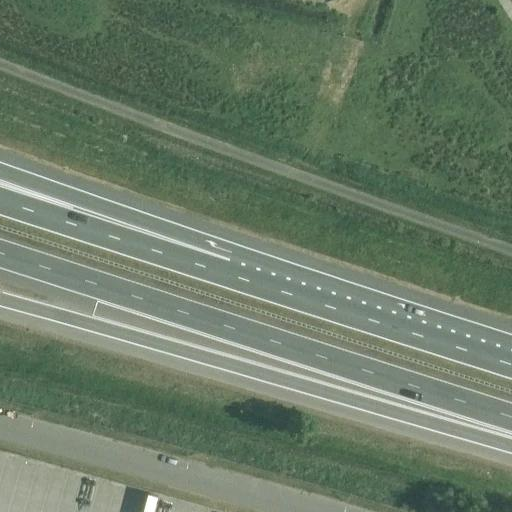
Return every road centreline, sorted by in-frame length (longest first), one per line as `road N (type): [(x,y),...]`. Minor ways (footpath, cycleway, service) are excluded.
road 1 (motorway): [(0,256),(511,418)]
road 2 (motorway): [(0,300),(511,431)]
road 3 (unclassified): [(301,511),(0,427)]
road 4 (motorway): [(511,364),(228,274)]
road 5 (motorway): [(228,274),(0,182)]
road 6 (motorway): [(228,274),(0,201)]
